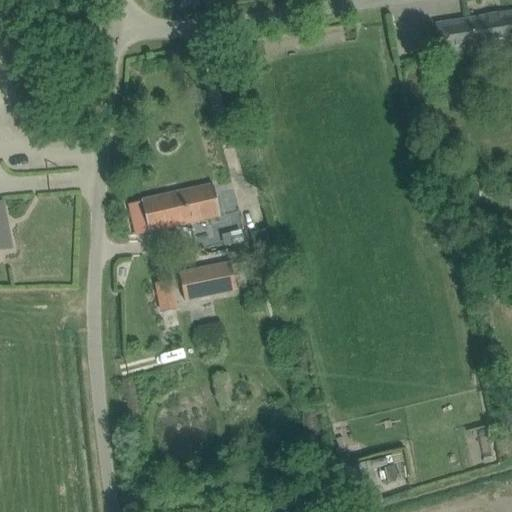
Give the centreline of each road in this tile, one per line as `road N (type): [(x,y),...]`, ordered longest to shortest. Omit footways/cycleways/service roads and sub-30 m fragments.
road 1 (unclassified): [(113,511),(95,334),(118,33)]
road 2 (unclassified): [(118,33),(171,35),(409,0)]
